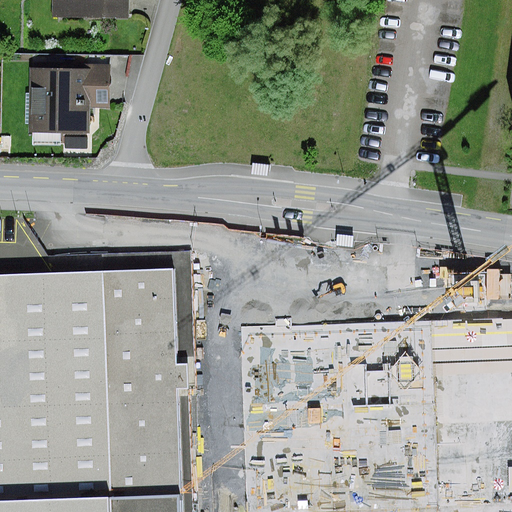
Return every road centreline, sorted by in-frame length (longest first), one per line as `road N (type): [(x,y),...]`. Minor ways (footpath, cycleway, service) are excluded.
road 1 (secondary): [(122,193),(302,206),(511,235)]
road 2 (residential): [(122,193),(174,0)]
road 3 (secondary): [(0,186),(122,193)]
